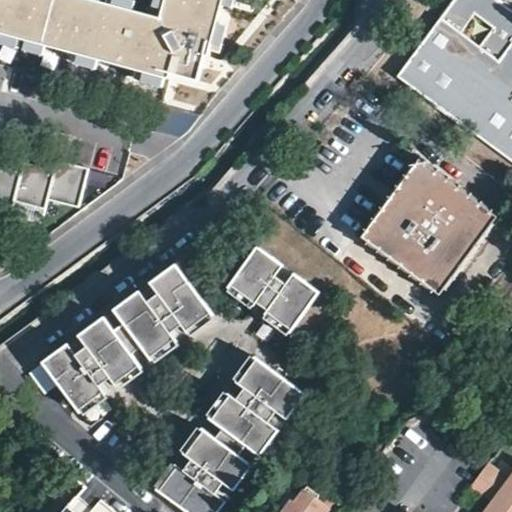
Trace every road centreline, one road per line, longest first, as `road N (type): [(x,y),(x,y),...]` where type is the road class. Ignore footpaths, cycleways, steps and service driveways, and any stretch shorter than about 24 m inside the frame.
road 1 (residential): [(0,361),(223,199),(363,44),(385,0)]
road 2 (residential): [(324,0),(172,174),(0,301)]
road 3 (residential): [(152,511),(0,368)]
